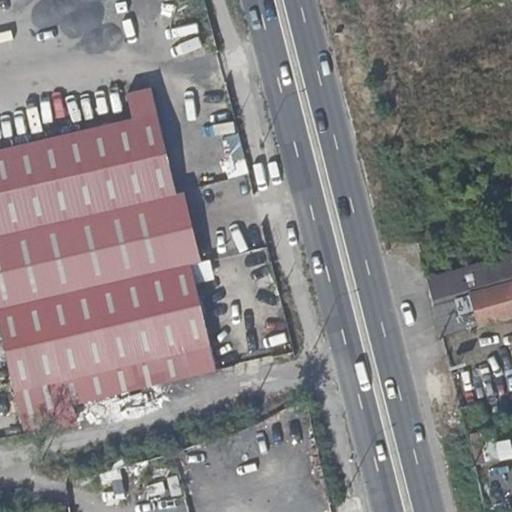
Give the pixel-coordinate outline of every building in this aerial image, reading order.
[(151,87),(127,92),(133,118),(0,149),(0,234),(176,194),(151,87)] [(176,194),(0,234),(0,306),(192,262),(201,262),(185,193),(176,194)] [(473,309),(478,326),(511,316),(511,250),(425,275),(427,282),(432,300),(433,304),(451,298),(469,293),(473,309)] [(192,262),(0,306),(0,339),(21,432),(76,420),(72,405),(217,372),(192,262)] [(456,313),(473,309),(469,293),(451,298),(456,313)] [(444,334),(444,336),(472,328),(478,326),(473,309),(456,313),(451,298),(433,304),(439,319),(444,334)]
